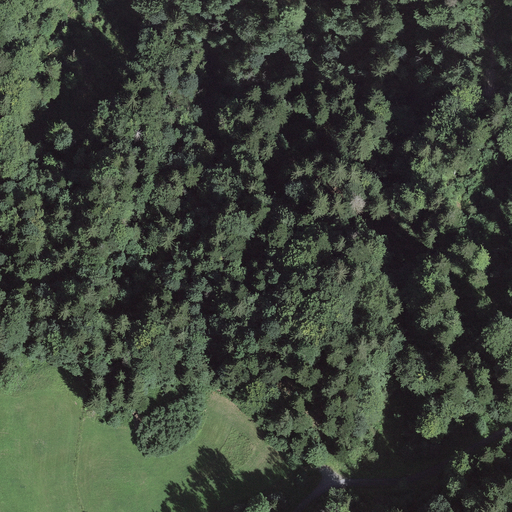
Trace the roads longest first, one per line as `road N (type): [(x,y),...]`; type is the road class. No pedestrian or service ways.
road 1 (track): [(297,511),(331,484),(410,480),(511,430)]
road 2 (track): [(224,511),(303,469),(319,467),(331,484)]
